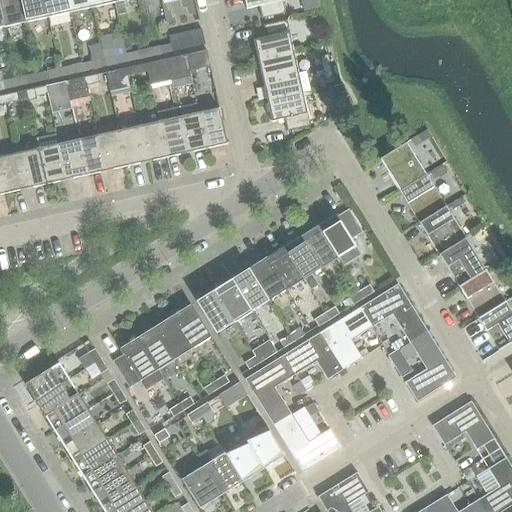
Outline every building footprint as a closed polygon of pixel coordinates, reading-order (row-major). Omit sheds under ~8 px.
[(24,23),(19,0),(0,0),(0,18),(2,28),(24,23)] [(19,0),(24,23),(46,18),(42,0),(19,0)] [(69,13),(65,0),(42,0),(46,18),(69,13)] [(65,0),(69,13),(91,8),(89,0),(65,0)] [(124,1),(126,0),(112,0),(113,3),(116,15),(127,13),(124,1)] [(284,14),(280,0),(242,0),(245,10),(258,7),(260,19),(284,14)] [(257,62),(293,54),(285,21),(262,26),(265,38),(252,41),(257,62)] [(171,52),(203,45),(200,30),(168,37),(171,52)] [(324,40),(314,42),(316,48),(325,46),(324,40)] [(0,90),(161,54),(159,46),(114,56),(113,48),(89,53),(91,61),(14,78),(12,70),(0,73),(0,90)] [(184,56),(188,72),(209,67),(205,51),(184,56)] [(257,62),(261,82),(297,74),(293,54),(257,62)] [(184,56),(164,60),(168,77),(169,81),(189,76),(188,72),(184,56)] [(320,57),(322,68),(329,66),(327,56),(320,57)] [(145,65),(147,72),(149,82),(168,77),(164,60),(145,65)] [(145,65),(124,69),(126,77),(147,72),(145,65)] [(329,66),(322,68),(324,80),(318,81),(320,89),(333,86),(329,66)] [(124,69),(105,73),(109,92),(129,87),(126,77),(124,69)] [(261,82),(266,102),(302,94),(297,74),(261,82)] [(96,76),(85,78),(86,85),(97,83),(96,76)] [(86,85),(85,78),(73,81),(75,88),(86,85)] [(44,87),(46,95),(57,92),(56,85),(44,87)] [(34,97),(46,95),(44,87),(25,92),(27,102),(35,100),(34,97)] [(16,94),(0,97),(0,104),(17,100),(16,94)] [(309,126),(302,94),(266,102),(270,123),(283,120),(285,131),(309,126)] [(175,109),(185,154),(205,149),(197,113),(196,114),(194,104),(175,109)] [(157,122),(165,158),(185,154),(175,109),(156,113),(158,122),(157,122)] [(205,149),(226,145),(218,109),(197,113),(205,149)] [(315,121),(318,124),(322,123),(323,119),(320,116),(316,117),(315,121)] [(145,163),(165,158),(157,122),(137,127),(145,163)] [(137,127),(117,131),(125,167),(145,163),(137,127)] [(125,167),(117,131),(97,136),(105,172),(125,167)] [(410,140),(414,147),(422,142),(418,135),(410,140)] [(85,176),(105,172),(97,136),(77,140),(85,176)] [(77,140),(57,145),(65,181),(85,176),(77,140)] [(398,192),(425,176),(405,143),(378,160),(398,192)] [(65,181),(57,145),(37,149),(45,185),(65,181)] [(25,190),(45,185),(37,149),(17,154),(25,190)] [(17,154),(0,157),(0,172),(5,194),(25,190),(17,154)] [(442,166),(429,173),(433,179),(445,171),(442,166)] [(418,224),(445,207),(425,176),(398,192),(418,224)] [(459,199),(448,205),(452,210),(462,204),(459,199)] [(438,256),(465,239),(445,207),(418,224),(438,256)] [(335,215),(317,226),(337,258),(342,267),(360,255),(355,247),(350,239),(361,233),(347,210),(336,217),(335,215)] [(317,226),(299,237),(319,269),(337,258),(317,226)] [(472,235),(476,242),(486,237),(482,229),(472,235)] [(311,274),(319,269),(299,237),(282,248),(302,280),(303,279),(309,290),(318,285),(311,274)] [(438,256),(457,288),(484,271),(465,239),(438,256)] [(285,291),(302,280),(282,248),(265,259),(285,291)] [(267,301),(285,291),(265,259),(248,269),(267,301)] [(267,301),(248,269),(230,280),(250,312),(267,301)] [(477,319),(504,303),(484,271),(457,288),(477,319)] [(233,323),(250,312),(230,280),(213,291),(233,323)] [(407,343),(426,332),(396,285),(358,309),(370,328),(391,316),(407,343)] [(358,291),(362,298),(372,292),(368,285),(358,291)] [(215,334),(233,323),(213,291),(195,302),(215,334)] [(352,304),(362,298),(358,291),(348,298),(352,304)] [(511,315),(504,303),(477,319),(497,352),(511,342),(511,315)] [(191,349),(210,337),(190,305),(172,317),(191,349)] [(323,313),(328,320),(338,313),(333,307),(323,313)] [(370,328),(358,309),(320,333),(343,369),(361,359),(350,341),(370,328)] [(318,326),(328,320),(323,313),(313,320),(318,326)] [(191,349),(172,317),(154,327),(174,359),(191,349)] [(157,370),(174,359),(154,327),(137,338),(157,370)] [(289,335),(293,342),(303,335),(299,328),(289,335)] [(416,402),(455,378),(426,332),(407,343),(424,370),(403,383),(416,402)] [(343,369),(320,333),(282,356),(294,376),(314,363),(325,380),(343,369)] [(283,348),(293,342),(289,335),(278,341),(283,348)] [(163,379),(157,370),(137,338),(119,349),(139,381),(144,390),(163,379)] [(398,340),(389,346),(393,352),(394,352),(402,347),(398,340)] [(254,356),(258,363),(276,352),(268,341),(251,352),(254,356)] [(93,364),(99,360),(93,349),(86,354),(93,364)] [(397,350),(387,356),(401,378),(410,372),(397,350)] [(243,380),(273,427),(291,415),(274,388),(294,376),(282,356),(243,380)] [(248,370),(258,363),(254,356),(244,363),(248,370)] [(106,370),(99,360),(93,364),(99,374),(106,370)] [(32,402),(68,380),(58,364),(24,385),(33,401),(32,402)] [(217,389),(227,383),(223,376),(213,382),(217,389)] [(305,390),(313,385),(308,376),(299,382),(305,390)] [(43,416),(77,395),(68,380),(32,402),(33,403),(34,402),(43,416)] [(112,395),(118,391),(112,381),(105,385),(112,395)] [(207,395),(217,389),(213,382),(203,388),(207,395)] [(238,383),(229,389),(233,396),(243,390),(238,383)] [(304,392),(298,383),(291,387),(297,396),(304,392)] [(237,401),(233,396),(229,389),(218,396),(225,408),(237,401)] [(125,401),(118,391),(112,395),(118,406),(125,401)] [(51,432),(51,433),(87,411),(77,395),(43,416),(52,431),(51,432)] [(183,410),(193,404),(188,397),(178,403),(183,410)] [(493,439),(470,402),(431,427),(443,446),(464,433),(475,451),(482,446),(493,439)] [(172,417),(183,410),(178,403),(168,410),(172,417)] [(213,415),(207,404),(197,410),(201,417),(205,424),(213,419),(213,415)] [(302,410),(307,418),(317,412),(312,404),(302,410)] [(201,417),(197,410),(187,416),(191,423),(201,417)] [(53,432),(62,447),(96,426),(87,411),(51,433),(52,433),(53,432)] [(130,426),(137,422),(130,412),(123,416),(130,426)] [(301,473),(340,449),(328,429),(307,442),(291,415),(273,427),(301,473)] [(143,432),(137,422),(130,426),(136,436),(143,432)] [(70,463),(106,441),(96,426),(62,447),(71,462),(70,463)] [(262,470),(284,456),(266,427),(244,440),(262,470)] [(168,437),(164,430),(154,436),(158,444),(168,437)] [(262,470),(244,440),(239,433),(228,440),(232,447),(223,453),(241,483),(262,470)] [(493,439),(482,446),(488,456),(499,449),(493,439)] [(72,463),(81,478),(115,456),(106,441),(70,463),(71,464),(72,463)] [(149,457),(155,453),(149,442),(142,447),(149,457)] [(488,456),(494,465),(505,459),(499,449),(488,456)] [(204,465),(202,467),(220,496),(241,483),(223,453),(211,461),(205,451),(197,456),(204,465)] [(162,463),(155,453),(149,457),(155,468),(162,463)] [(89,494),(125,472),(115,456),(81,478),(90,492),(89,493),(89,494)] [(497,487),(477,500),(484,511),(500,511),(511,505),(511,470),(505,459),(486,470),(497,487)] [(220,496),(202,467),(180,480),(199,509),(220,496)] [(134,487),(125,472),(89,494),(90,494),(91,493),(100,508),(134,487)] [(167,488),(174,483),(168,473),(161,478),(167,488)] [(316,498),(318,501),(325,511),(349,511),(347,507),(367,493),(355,473),(316,498)] [(181,493),(174,483),(167,488),(174,498),(181,493)] [(128,511),(144,502),(134,487),(100,508),(102,511),(128,511)] [(457,511),(456,511),(446,495),(428,506),(431,511),(484,511),(477,500),(457,511)] [(149,511),(144,502),(128,511),(149,511)]
